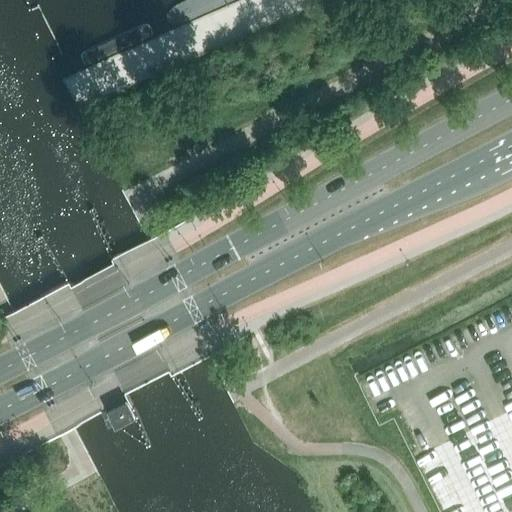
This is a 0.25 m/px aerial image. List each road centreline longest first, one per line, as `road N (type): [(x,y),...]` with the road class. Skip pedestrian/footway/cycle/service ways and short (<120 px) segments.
road 1 (primary): [(511,99),(0,369)]
road 2 (primary): [(0,410),(511,146)]
